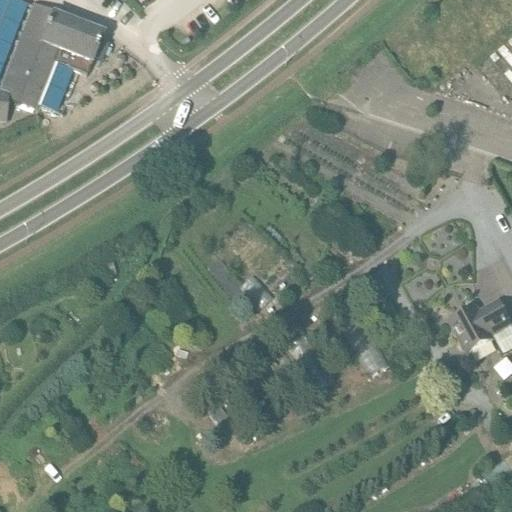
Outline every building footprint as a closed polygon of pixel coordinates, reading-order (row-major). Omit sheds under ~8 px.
[(33,9),(0,92),(0,124),(3,125),(7,102),(34,112),(57,53),(91,66),(103,36),(33,9)] [(114,276),(111,265),(99,268),(103,280),(114,276)] [(493,335),(511,324),(511,321),(501,301),(481,313),(478,307),(451,322),(470,354),(496,340),(493,335)] [(506,379),(511,374),(511,363),(508,359),(497,368),(506,379)] [(489,486),(511,476),(511,462),(484,473),(489,486)]
